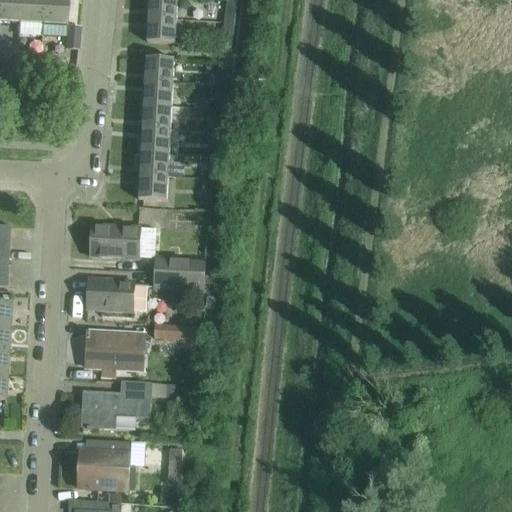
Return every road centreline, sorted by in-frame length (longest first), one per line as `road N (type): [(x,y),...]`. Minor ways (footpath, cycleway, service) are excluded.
road 1 (residential): [(36,511),(54,179)]
road 2 (residential): [(54,179),(84,152),(98,0)]
